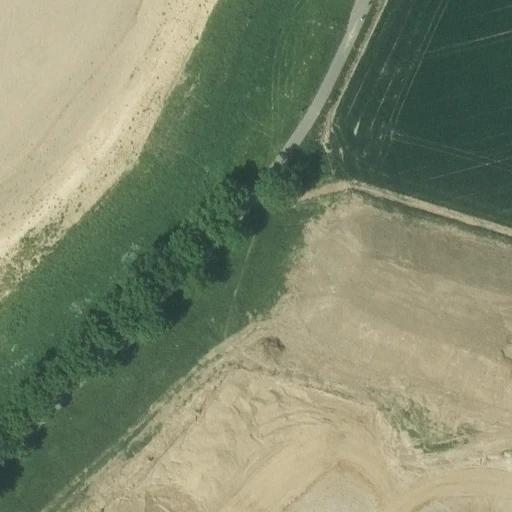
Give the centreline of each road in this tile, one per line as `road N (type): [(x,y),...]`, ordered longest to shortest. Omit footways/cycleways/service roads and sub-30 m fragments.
road 1 (unclassified): [(0,458),(245,203)]
road 2 (residential): [(245,203),(292,144),(365,0)]
